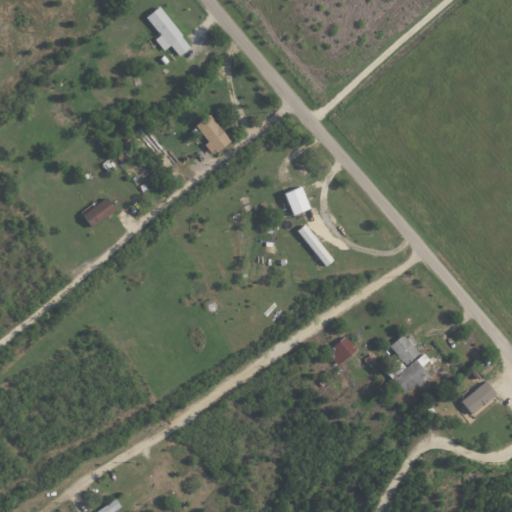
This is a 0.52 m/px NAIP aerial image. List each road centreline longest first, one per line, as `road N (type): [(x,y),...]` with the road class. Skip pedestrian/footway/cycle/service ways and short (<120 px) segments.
road 1 (residential): [(511,354),(206,0)]
road 2 (residential): [(426,253),(46,511)]
